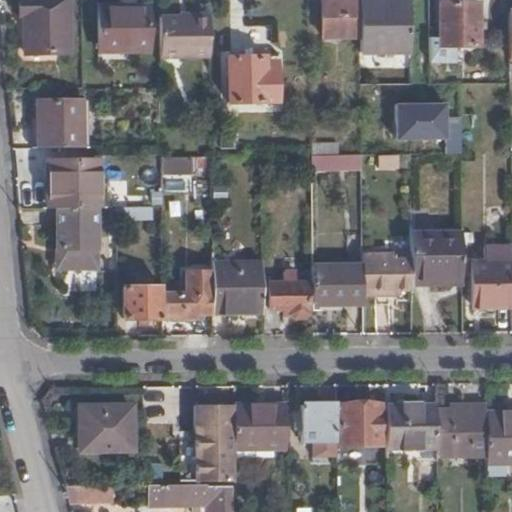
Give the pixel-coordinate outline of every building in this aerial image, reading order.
[(68,0),(18,0),(18,17),(24,17),(25,53),(69,52),(68,0)] [(359,38),(358,0),(321,0),(322,38),(359,38)] [(408,55),(407,0),(358,0),(359,38),(359,55),(408,55)] [(476,45),(476,2),(439,3),(440,45),(476,45)] [(116,8),(98,8),(99,51),(148,50),(148,8),(116,8)] [(210,56),(210,19),(159,20),(160,58),(210,56)] [(263,69),(263,57),(228,58),(229,102),(277,102),(276,70),(263,69)] [(37,120),(37,149),(81,149),(81,103),(38,104),(37,120)] [(445,103),(392,104),(392,139),(445,139),(445,103)] [(336,145),(310,144),(310,156),(336,155),(336,145)] [(360,171),(360,155),(336,155),(310,156),(311,172),(360,171)] [(191,157),(161,157),(161,172),(191,172),(191,157)] [(392,160),(380,160),(380,174),(392,174),(392,160)] [(46,191),(46,210),(56,210),(96,209),(100,209),(98,162),(47,162),(46,191)] [(221,189),(211,189),(211,202),(221,202),(221,189)] [(97,269),(96,209),(56,210),(57,247),(71,247),(72,269),(97,269)] [(116,209),(116,220),(161,220),(161,209),(116,209)] [(411,280),(461,279),(461,233),(410,233),(411,260),(411,280)] [(57,269),(72,269),(71,247),(57,247),(57,269)] [(472,309),(511,308),(511,261),(511,247),(486,247),(486,262),(472,262),(472,309)] [(391,290),(411,290),(411,280),(411,260),(391,261),(391,255),(361,255),(362,265),(362,296),(391,296),(391,290)] [(243,313),(262,314),(261,262),(212,263),(212,272),(212,309),(243,309),(243,313)] [(312,265),(312,306),(362,306),(362,296),(362,265),(312,265)] [(195,314),(212,314),(212,309),(212,272),(185,273),(186,295),(162,295),(162,313),(182,314),(181,319),(194,319),(195,314)] [(285,273),(284,283),(269,283),(270,310),(286,310),(287,314),(292,319),(303,320),(308,315),(307,282),(294,282),(293,273),(285,273)] [(123,319),(162,319),(162,313),(162,295),(162,288),(123,288),(123,319)] [(486,414),(486,404),(469,403),(469,409),(451,409),(435,409),(436,448),(436,458),(486,457),(486,414)] [(287,449),(286,405),(234,405),(234,406),(234,430),(235,449),(287,449)] [(336,439),(335,405),(301,406),(301,439),(336,439)] [(435,405),(386,406),(386,448),(436,448),(435,409),(435,405)] [(234,430),(234,406),(194,407),(194,426),(194,430),(234,430)] [(380,445),(380,407),(339,406),(339,445),(380,445)] [(83,427),(83,452),(132,452),(132,408),(78,407),(78,427),(83,427)] [(486,457),(486,464),(504,464),(511,463),(511,413),(486,414),(486,457)] [(436,458),(436,448),(386,448),(386,456),(405,456),(405,461),(436,461),(436,458)] [(486,464),(486,476),(504,476),(504,464),(486,464)] [(163,485),(163,471),(146,471),(146,485),(148,485),(163,485)] [(207,489),(207,484),(163,485),(148,485),(149,506),(192,506),(205,506),(205,511),(229,511),(229,488),(207,489)] [(101,486),(100,504),(111,503),(112,485),(101,486)] [(101,486),(64,486),(69,505),(100,504),(101,486)]
